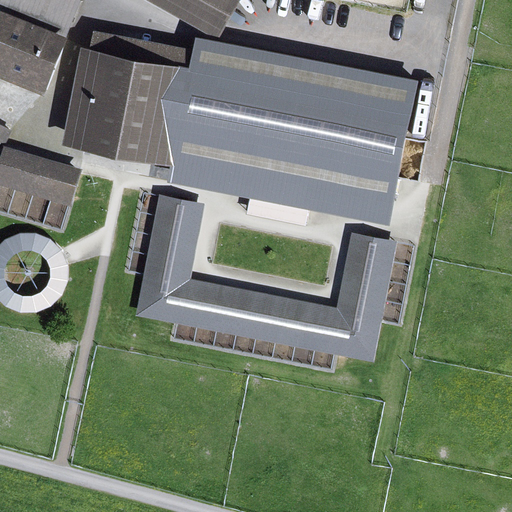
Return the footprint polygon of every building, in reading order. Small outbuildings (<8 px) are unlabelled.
[(0,0),(0,5),(65,33),(78,0),(0,0)] [(154,0),(222,35),(240,0),(154,0)] [(0,75),(40,92),(65,33),(0,5),(0,75)] [(172,161),(169,182),(249,197),(246,213),(305,224),(308,209),(387,224),(415,79),(196,38),(191,64),(172,161)] [(172,161),(191,64),(81,43),(62,141),(172,161)] [(0,146),(9,127),(0,123),(0,146)] [(81,167),(4,145),(0,159),(0,183),(70,204),(81,167)] [(204,205),(159,196),(135,316),(372,362),(396,241),(351,233),(336,309),(189,280),(204,205)] [(51,240),(37,234),(21,233),(6,239),(0,244),(0,301),(4,305),(18,312),(33,312),(48,307),(60,296),(66,282),(67,267),(61,252),(51,240)]
